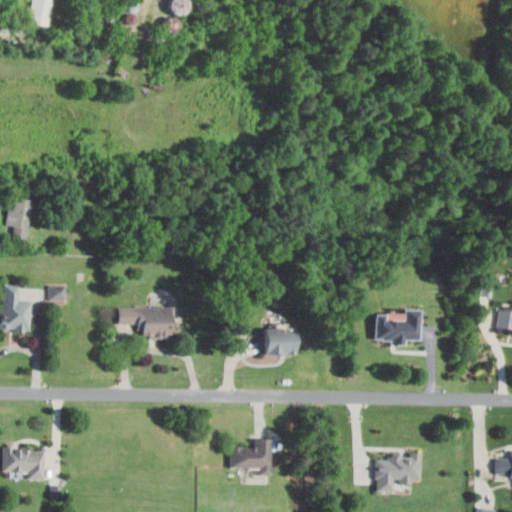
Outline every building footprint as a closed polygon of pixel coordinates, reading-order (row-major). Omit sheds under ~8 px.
[(30,0),(49,0),(48,26),(29,25),(30,0)] [(13,200),(31,201),(27,246),(9,245),(13,200)] [(2,281),(18,282),(18,298),(27,298),(27,330),(1,329),(2,281)] [(47,284),(47,299),(64,299),(63,284),(47,284)] [(116,308),(168,309),(167,341),(135,340),(136,322),(115,322),(116,308)] [(372,314),(384,314),(384,321),(398,321),(398,310),(418,309),(418,341),(402,341),(402,344),(388,344),(388,340),(372,341),(372,314)] [(498,309),(511,310),(511,337),(511,328),(496,327),(498,309)] [(260,328),(293,327),(294,351),(261,352),(260,328)] [(228,445),(249,446),(249,437),(268,437),(268,474),(253,474),(253,465),(228,464),(228,445)] [(0,447),(40,447),(40,476),(0,476),(0,447)] [(372,454),(418,455),(418,477),(408,477),(408,484),(396,483),(396,478),(390,478),(390,490),(371,490),(372,454)] [(496,457),(511,457),(511,473),(497,474),(496,457)]
